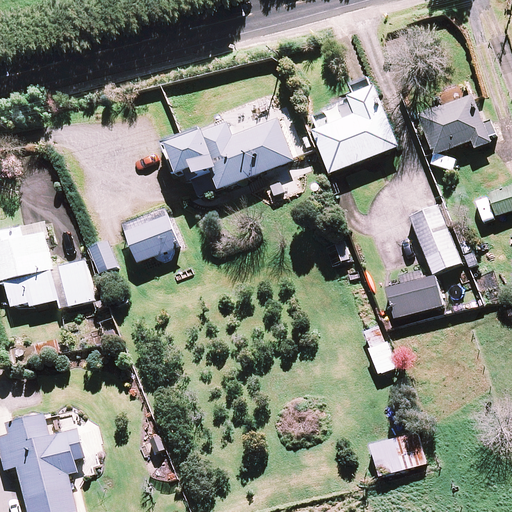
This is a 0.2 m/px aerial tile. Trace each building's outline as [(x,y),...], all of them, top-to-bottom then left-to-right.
[(401,148),(377,87),(351,97),(359,116),(316,132),(333,174),(401,148)] [(490,143),(474,99),(423,117),(437,155),(474,141),(477,148),(490,143)] [(297,162),(281,121),(237,137),(231,120),(170,143),(180,172),(199,166),(201,172),(215,167),(223,189),(297,162)] [(511,210),(511,187),(492,194),(498,215),(511,210)] [(464,262),(442,207),(414,219),(436,274),(464,262)] [(184,247),(172,214),(129,229),(141,262),(184,247)] [(28,238),(26,226),(0,231),(0,283),(9,281),(16,311),(61,301),(63,310),(99,302),(90,261),(58,269),(50,233),(28,238)] [(114,243),(95,250),(104,274),(123,268),(114,243)] [(444,305),(436,276),(390,288),(398,317),(444,305)] [(399,368),(390,341),(371,348),(380,374),(399,368)] [(52,435),(47,413),(12,422),(14,432),(1,436),(9,467),(21,464),(33,511),(68,511),(80,509),(71,471),(79,469),(76,457),(86,455),(80,428),(52,435)] [(429,464),(421,431),(373,443),(381,476),(429,464)]
